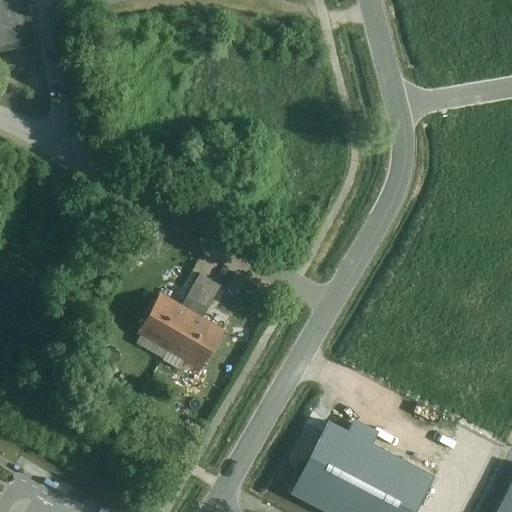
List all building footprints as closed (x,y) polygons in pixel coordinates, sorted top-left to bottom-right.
[(27,0),(0,0),(0,50),(36,44),(27,0)] [(171,347),(213,276),(202,271),(184,302),(164,291),(139,330),(171,347)] [(213,276),(171,347),(203,367),(227,326),(206,313),(223,283),(213,276)] [(328,413),(290,485),(340,511),(409,511),(433,469),(371,436),(377,424),(352,411),(346,422),(328,413)] [(511,511),(511,480),(495,511),(511,511)]
